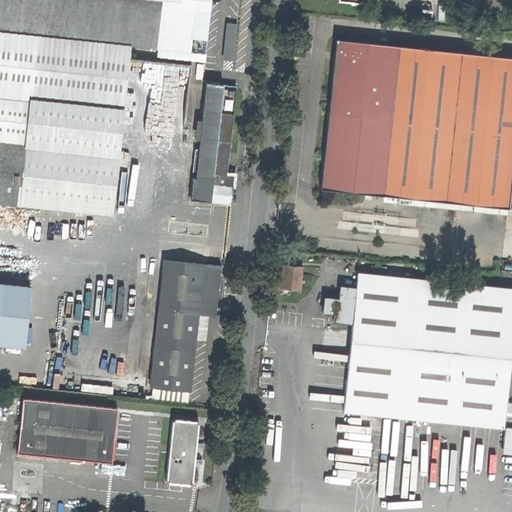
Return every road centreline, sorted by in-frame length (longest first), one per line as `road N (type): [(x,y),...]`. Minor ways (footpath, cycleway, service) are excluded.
road 1 (unclassified): [(228,511),(283,0)]
road 2 (unknown): [(260,217),(511,228)]
road 3 (unknown): [(135,234),(155,112)]
road 4 (unknown): [(257,244),(135,234)]
road 5 (unknown): [(135,234),(106,282),(99,345)]
